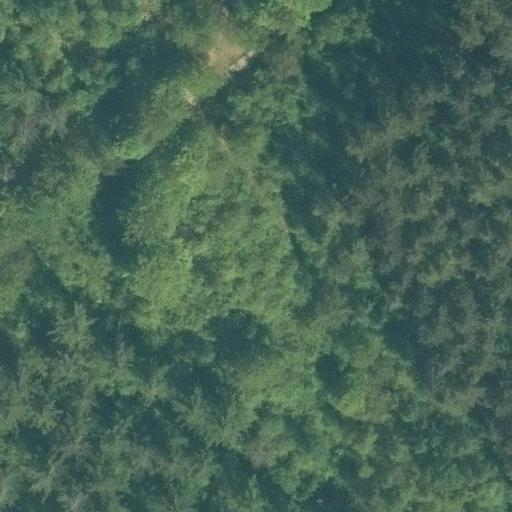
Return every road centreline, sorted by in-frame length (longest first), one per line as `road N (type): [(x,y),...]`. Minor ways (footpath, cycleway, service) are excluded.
road 1 (track): [(0,246),(219,79)]
road 2 (track): [(219,79),(323,0)]
